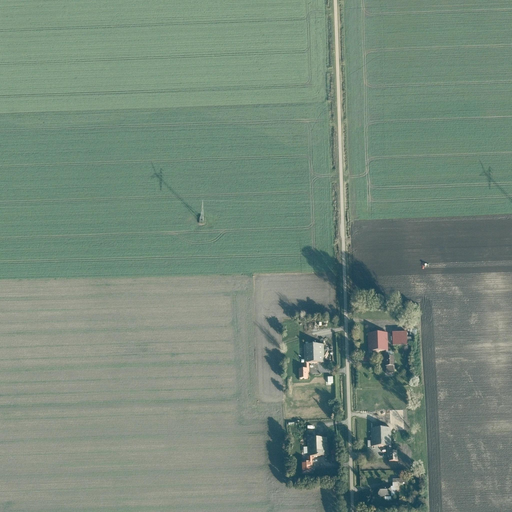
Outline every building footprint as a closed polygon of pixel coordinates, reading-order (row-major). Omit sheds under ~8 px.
[(384,352),(389,351),(388,333),(367,334),(368,353),(384,352)] [(409,333),(393,333),(393,346),(408,346),(408,343),(413,343),(413,338),(409,338),(409,333)] [(324,345),(304,345),(304,363),(309,363),(324,363),(324,345)] [(389,351),(384,352),(384,361),(387,361),(387,374),(396,374),(395,357),(389,358),(389,351)] [(310,374),(309,363),(304,363),(304,369),(298,370),(298,380),(308,379),(307,374),(310,374)] [(372,447),(387,446),(392,446),(391,428),(371,429),(372,447)] [(327,438),(308,439),(308,457),(312,457),(328,456),(327,438)] [(392,452),(392,446),(387,446),(387,456),(388,456),(389,462),(398,462),(398,452),(392,452)] [(312,457),(308,457),(308,463),(302,463),(302,472),(311,472),(311,467),(312,467),(312,457)] [(393,487),(379,487),(380,499),(393,498),(393,487)]
